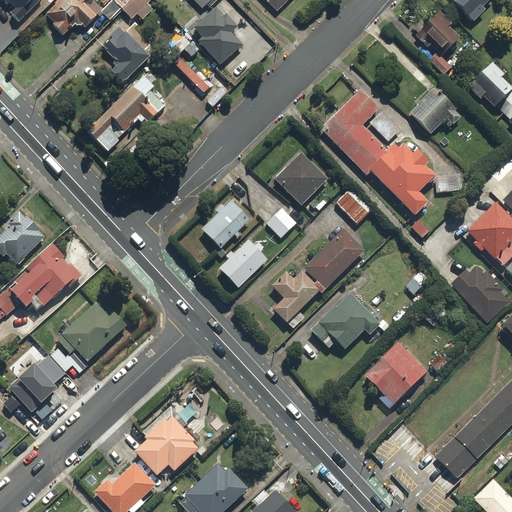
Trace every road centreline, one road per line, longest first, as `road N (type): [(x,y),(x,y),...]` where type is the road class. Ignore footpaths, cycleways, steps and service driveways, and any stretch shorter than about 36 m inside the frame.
road 1 (tertiary): [(127,240),(369,0)]
road 2 (residential): [(200,319),(0,506)]
road 3 (secondary): [(378,511),(200,319)]
road 4 (secondary): [(127,240),(0,103)]
